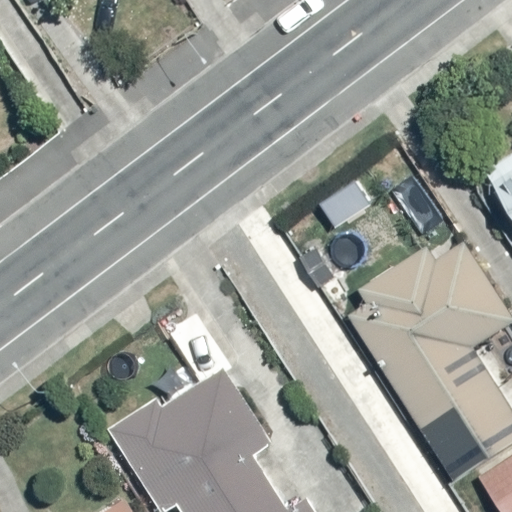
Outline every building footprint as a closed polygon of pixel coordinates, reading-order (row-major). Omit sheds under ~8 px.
[(511,156),(486,173),(511,212),(511,156)] [(511,325),(511,311),(469,245),(442,262),(432,246),(356,295),(361,304),(349,312),(460,484),(511,450),(511,403),(477,349),(511,325)] [(314,511),(313,509),(307,511),(294,511),(258,454),(284,438),(254,391),(242,398),(225,371),(163,410),(159,403),(113,432),(164,511),(165,511),(177,504),(182,511),(314,511)] [(511,511),(511,463),(459,497),(469,511),(511,511)] [(132,511),(126,501),(108,511),(132,511)]
